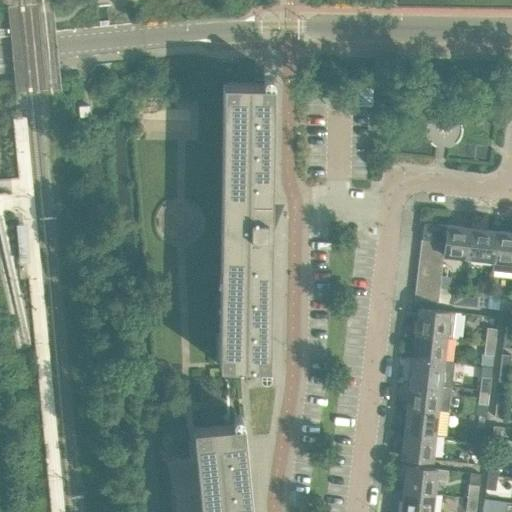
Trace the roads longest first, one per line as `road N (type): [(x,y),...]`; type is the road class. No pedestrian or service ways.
road 1 (tertiary): [(0,51),(255,26),(511,28)]
road 2 (residential): [(356,511),(389,213),(400,182)]
road 3 (residential): [(274,511),(291,373),(293,202)]
